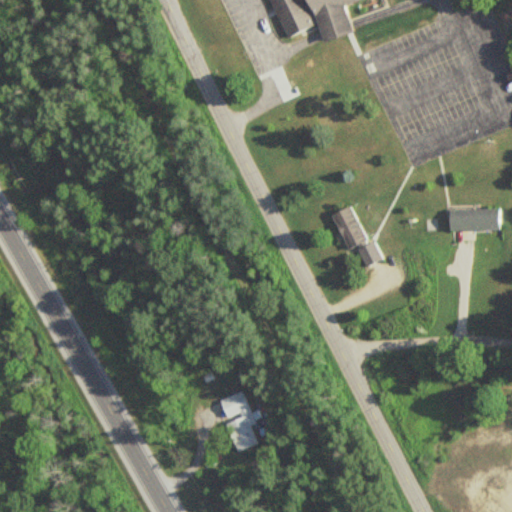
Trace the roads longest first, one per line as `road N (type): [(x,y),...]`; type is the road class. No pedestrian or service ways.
road 1 (residential): [(335,344),(163,0)]
road 2 (tertiary): [(168,511),(0,216)]
road 3 (residential): [(421,511),(335,344)]
